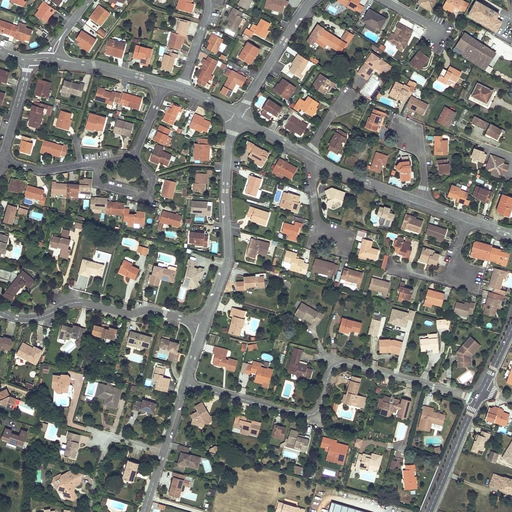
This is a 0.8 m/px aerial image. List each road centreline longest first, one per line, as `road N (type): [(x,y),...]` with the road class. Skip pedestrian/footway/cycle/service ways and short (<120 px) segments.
road 1 (residential): [(184,383),(306,415),(318,410),(332,367),(345,363),(477,400)]
road 2 (residential): [(203,324),(228,258),(226,168),(237,115)]
road 3 (residential): [(0,310),(36,318),(81,302),(203,324)]
road 4 (residential): [(237,115),(311,0)]
road 5 (residential): [(87,511),(110,438),(163,453)]
road 6 (secondary): [(429,511),(477,400)]
